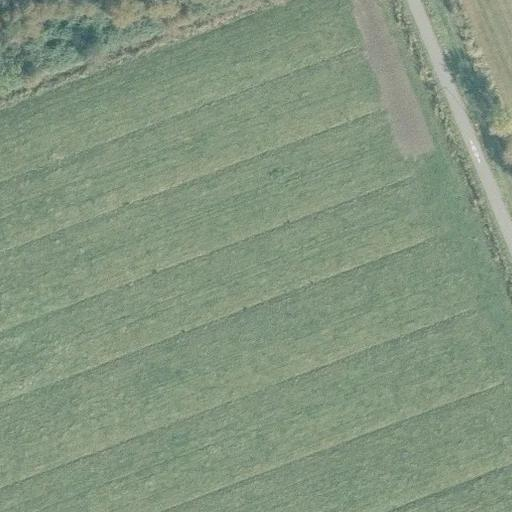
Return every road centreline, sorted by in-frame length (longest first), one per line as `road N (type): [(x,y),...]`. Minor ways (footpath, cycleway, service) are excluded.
road 1 (unclassified): [(511,255),(410,0)]
road 2 (track): [(430,0),(511,199)]
